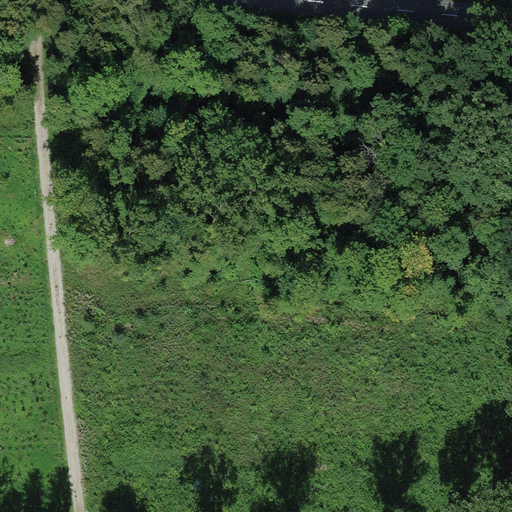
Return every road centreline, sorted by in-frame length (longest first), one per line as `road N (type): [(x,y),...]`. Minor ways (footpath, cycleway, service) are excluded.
road 1 (track): [(34,0),(80,511)]
road 2 (tertiary): [(317,0),(511,19)]
